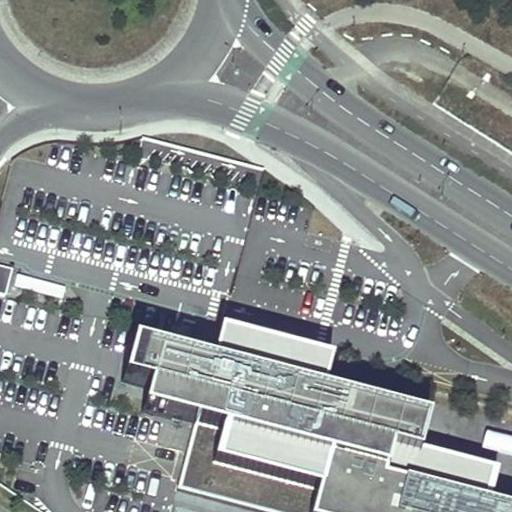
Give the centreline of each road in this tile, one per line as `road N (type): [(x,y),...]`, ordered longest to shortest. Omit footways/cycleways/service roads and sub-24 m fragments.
road 1 (tertiary): [(158,84),(314,146),(511,269)]
road 2 (tertiary): [(511,218),(331,100),(256,36),(234,0)]
